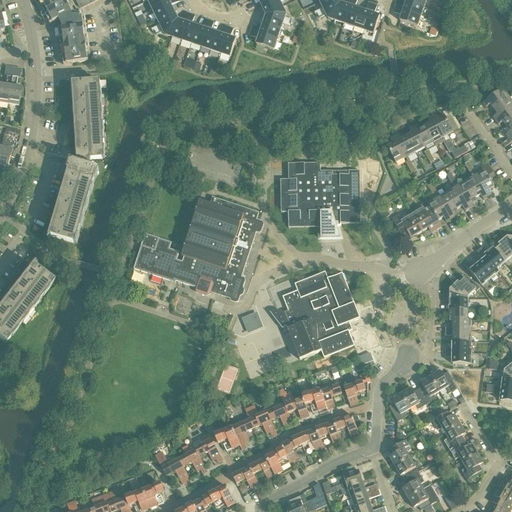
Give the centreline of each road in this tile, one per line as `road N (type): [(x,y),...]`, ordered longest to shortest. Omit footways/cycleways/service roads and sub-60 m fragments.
road 1 (residential): [(373,449),(383,385),(429,339),(434,292),(420,272)]
road 2 (residential): [(0,265),(48,177),(26,158)]
road 3 (residential): [(260,511),(373,449)]
road 4 (residential): [(456,511),(495,467),(463,407)]
